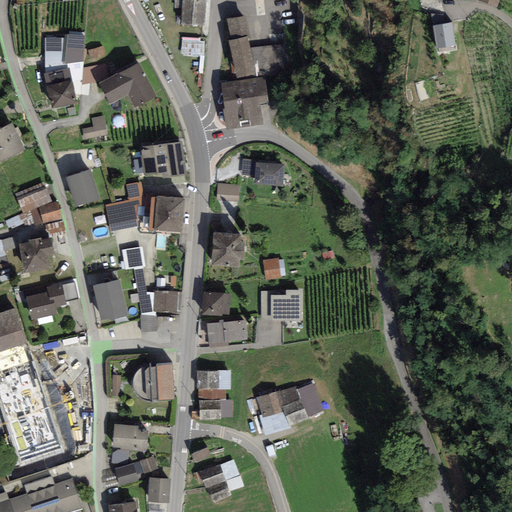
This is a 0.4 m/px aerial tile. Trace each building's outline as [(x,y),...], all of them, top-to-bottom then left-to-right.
[(204,0),(182,0),(181,23),(203,25),(204,0)] [(231,38),(229,38),(237,73),(255,69),(247,34),(250,33),(245,13),(226,18),(231,38)] [(453,21),(434,24),(436,46),(455,43),(453,21)] [(66,38),(45,39),(46,71),(43,72),(46,85),(69,79),(75,101),(80,95),(88,95),(90,83),(99,81),(113,74),(107,62),(83,67),(84,34),(67,32),(66,38)] [(205,53),(206,36),(183,36),(182,53),(205,53)] [(256,44),(257,72),(289,70),(287,42),(256,44)] [(104,45),(88,49),(91,58),(107,55),(104,45)] [(93,58),(94,63),(107,60),(106,55),(93,58)] [(113,74),(99,81),(110,101),(128,92),(135,105),(156,93),(138,60),(113,74)] [(265,74),(219,82),(226,127),(263,121),(260,101),(269,99),(265,74)] [(69,79),(46,85),(52,107),(75,101),(69,79)] [(91,128),(82,130),(84,138),(106,134),(102,115),(89,118),(91,128)] [(13,121),(0,127),(0,160),(27,147),(13,121)] [(140,145),(143,173),(157,171),(158,173),(163,173),(163,177),(186,172),(181,139),(140,145)] [(283,163),(255,160),(253,180),(281,182),(283,163)] [(90,168),(67,175),(76,204),(99,197),(90,168)] [(44,181),(14,193),(22,212),(52,199),(44,181)] [(129,200),(104,204),(109,231),(139,226),(137,219),(148,217),(141,181),(126,184),(129,200)] [(240,186),(218,184),(217,200),(239,201),(240,186)] [(185,197),(157,195),(154,227),(182,229),(185,197)] [(57,201),(38,206),(42,222),(61,217),(57,201)] [(62,221),(45,224),(48,236),(64,233),(62,221)] [(245,233),(213,231),(211,262),(239,264),(239,257),(244,257),(245,233)] [(0,255),(7,253),(6,249),(18,246),(15,234),(0,238),(0,255)] [(50,237),(19,244),(25,271),(51,266),(48,254),(53,253),(50,237)] [(266,277),(286,276),(285,256),(265,257),(266,277)] [(101,281),(119,277),(117,269),(99,273),(101,281)] [(121,278),(94,284),(102,319),(129,313),(121,278)] [(48,292),(28,296),(33,319),(58,313),(56,308),(65,306),(60,283),(47,285),(48,292)] [(179,291),(155,289),(154,311),(178,312),(179,291)] [(231,292),(204,289),(201,312),(222,314),(221,311),(229,312),(231,292)] [(302,289),(261,290),(261,321),(303,320),(302,289)] [(0,349),(2,349),(14,384),(38,376),(15,306),(0,311),(0,349)] [(245,318),(207,322),(209,340),(247,336),(245,318)] [(171,362),(156,364),(159,399),(174,398),(171,362)] [(231,370),(197,369),(197,388),(230,388),(231,370)] [(113,373),(113,394),(122,394),(122,373),(113,373)] [(72,376),(14,395),(24,423),(81,404),(72,376)] [(298,384),(257,397),(262,414),(261,415),(266,431),(321,414),(312,383),(299,387),(298,384)] [(219,399),(199,400),(200,419),(220,418),(219,399)] [(137,424),(115,421),(112,446),(147,449),(150,429),(136,428),(137,424)] [(210,455),(207,446),(191,452),(195,461),(210,455)] [(138,460),(114,468),(120,485),(137,479),(135,473),(143,470),(145,474),(158,469),(153,453),(137,458),(138,460)] [(233,493),(220,464),(202,471),(215,501),(233,493)] [(170,477),(149,476),(148,501),(168,502),(170,477)] [(73,477),(0,501),(0,511),(68,511),(83,507),(73,477)] [(138,511),(137,500),(108,504),(109,511),(138,511)]
